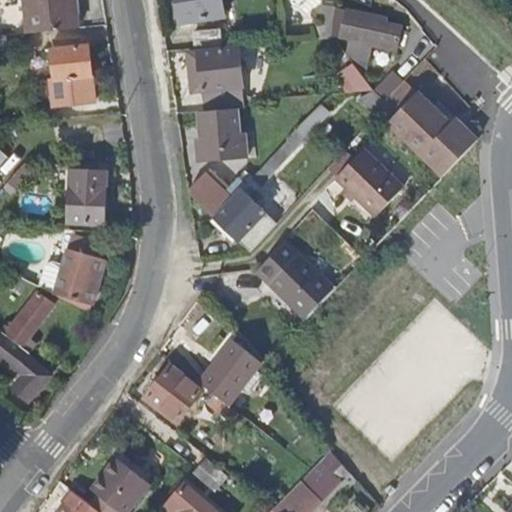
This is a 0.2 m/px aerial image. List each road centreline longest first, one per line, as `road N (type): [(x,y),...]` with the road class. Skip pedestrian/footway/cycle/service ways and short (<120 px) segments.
road 1 (residential): [(33,468),(156,298),(165,212),(131,0)]
road 2 (residential): [(411,511),(511,410)]
